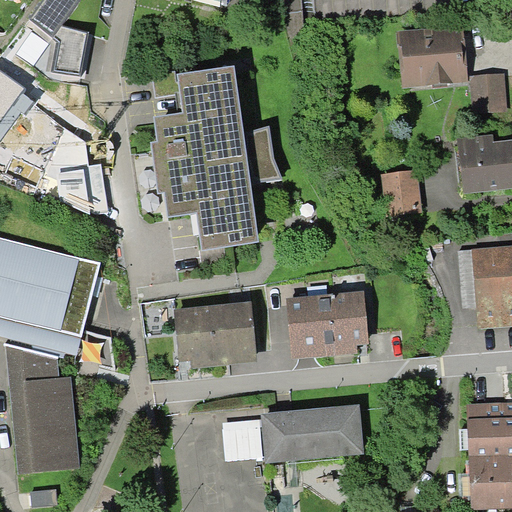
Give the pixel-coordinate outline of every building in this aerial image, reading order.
[(87,0),(42,0),(24,23),(48,42),(43,76),(81,84),(90,36),(65,29),(87,0)] [(182,0),(217,10),(220,0),(182,0)] [(460,80),(456,35),(442,36),(440,39),(433,40),(430,38),(400,40),(404,76),(419,75),(429,84),(460,81),(460,80)] [(170,79),(173,117),(145,120),(148,145),(143,145),(148,197),(156,195),(158,221),(189,217),(192,255),(251,244),(240,163),(245,161),(251,182),(278,180),(269,160),(266,130),(243,137),(243,148),(237,149),(228,78),(225,79),(223,72),(170,79)] [(502,111),(500,82),(470,84),(472,114),(502,111)] [(466,194),(511,188),(511,171),(509,148),(490,150),(489,142),(460,146),(466,194)] [(414,213),(410,178),(385,181),(390,226),(410,223),(409,214),(414,213)] [(2,348),(6,350),(19,476),(74,470),(65,382),(53,383),(51,361),(56,362),(56,360),(24,352),(25,350),(113,373),(109,341),(81,333),(98,267),(0,241),(0,343),(14,347),(13,349),(2,346),(2,348)] [(511,327),(511,265),(498,267),(496,251),(456,254),(460,309),(475,308),(477,331),(511,327)] [(329,303),(286,307),(289,350),(291,350),(292,357),(317,355),(317,356),(350,353),(349,345),(365,343),(361,300),(332,303),(332,300),(329,300),(329,303)] [(253,354),(248,310),(173,318),(177,361),(193,359),(194,367),(227,364),(226,356),(253,354)] [(511,408),(466,410),(469,459),(472,459),(502,458),(511,457),(511,408)] [(358,455),(356,409),(256,416),(257,422),(230,424),(232,454),(261,452),(261,465),(358,455)] [(511,464),(502,465),(502,458),(472,459),(474,509),(511,507),(511,464)]
